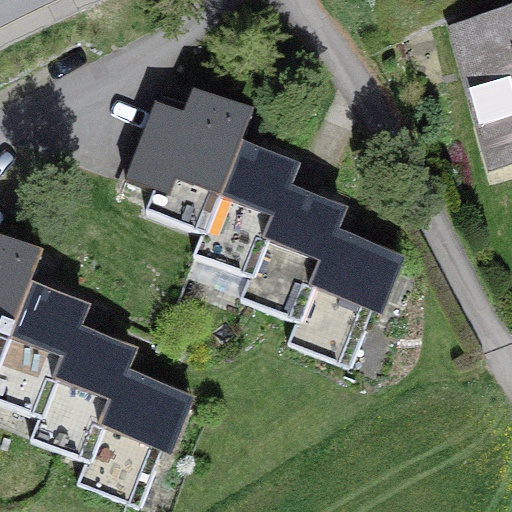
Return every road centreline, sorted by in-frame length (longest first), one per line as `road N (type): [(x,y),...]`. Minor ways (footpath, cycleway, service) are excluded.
road 1 (residential): [(302,0),(511,378)]
road 2 (residential): [(261,0),(50,92),(0,128)]
